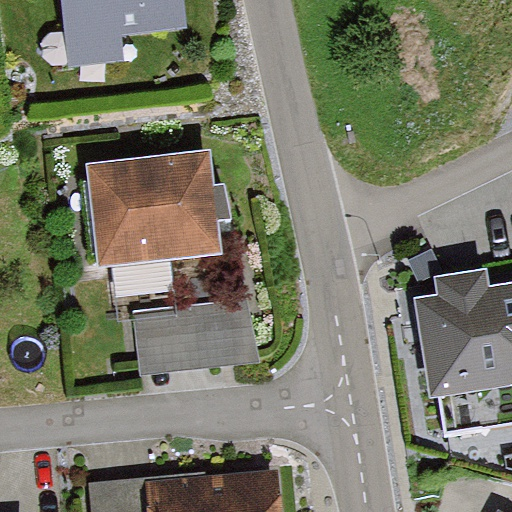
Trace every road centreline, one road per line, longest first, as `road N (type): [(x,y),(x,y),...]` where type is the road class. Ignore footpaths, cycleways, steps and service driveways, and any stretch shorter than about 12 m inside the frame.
road 1 (tertiary): [(269,0),(324,226),(352,402)]
road 2 (residential): [(352,402),(0,431)]
